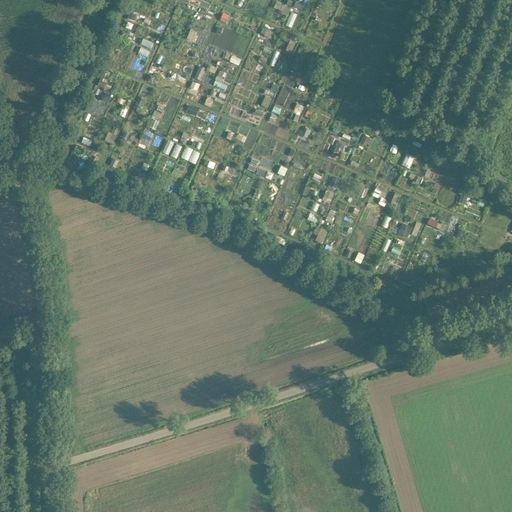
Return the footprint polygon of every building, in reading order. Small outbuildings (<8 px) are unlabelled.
[(114,125),(107,140),(114,143),(120,128),(114,125)] [(168,139),(163,152),(170,155),(175,142),(168,139)] [(176,143),(172,156),(178,158),(183,145),(176,143)] [(182,157),(196,163),(201,152),(186,146),(182,157)] [(410,167),(414,155),(406,152),(402,164),(410,167)] [(332,203),(335,189),(328,187),(324,201),(332,203)] [(392,202),(398,205),(402,194),(397,192),(392,202)] [(429,219),(427,224),(436,227),(438,222),(429,219)] [(418,222),(414,234),(418,235),(422,224),(418,222)] [(409,237),(413,226),(403,223),(399,233),(409,237)] [(426,230),(420,242),(426,245),(431,232),(426,230)] [(276,235),(273,240),(284,245),(287,240),(276,235)] [(388,262),(384,271),(394,275),(397,266),(388,262)] [(379,279),(377,284),(385,287),(387,282),(379,279)]
